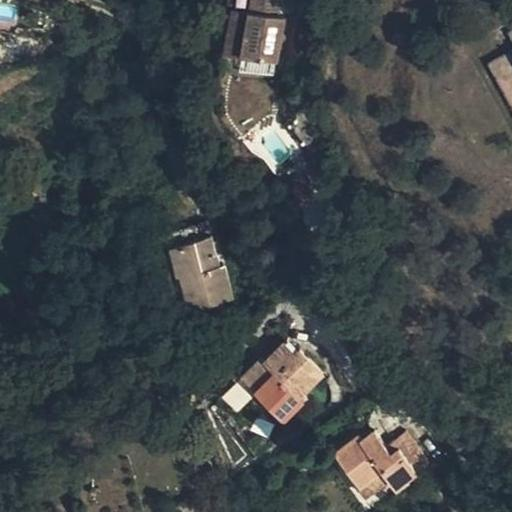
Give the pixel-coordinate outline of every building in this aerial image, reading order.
[(276,16),(279,0),(252,0),(241,54),(275,62),(284,18),(276,16)] [(511,50),(492,62),(511,99),(511,50)] [(179,308),(233,297),(224,262),(219,263),(208,221),(160,233),(179,308)] [(304,391),(324,372),(299,346),(295,351),(284,339),(265,359),(262,356),(242,375),(283,417),(307,394),(304,391)] [(426,460),(404,430),(384,445),(373,429),(359,437),(357,434),(334,450),(365,494),(388,478),(395,486),(408,478),(406,475),(426,460)] [(176,511),(190,511),(194,509),(186,498),(173,507),(176,511)]
